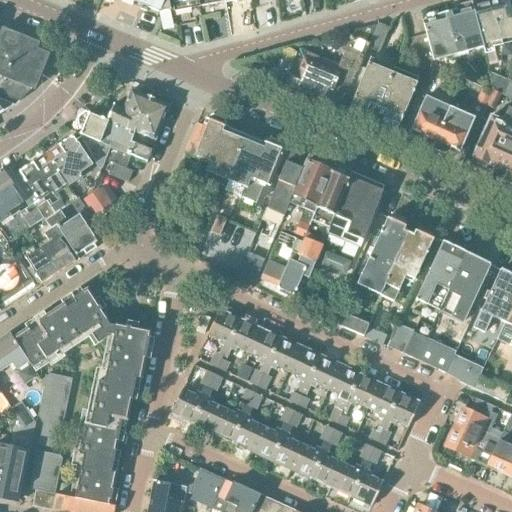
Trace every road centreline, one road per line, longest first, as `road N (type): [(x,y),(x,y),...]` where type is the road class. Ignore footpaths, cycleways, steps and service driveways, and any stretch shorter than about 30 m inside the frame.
road 1 (residential): [(413,467),(444,394),(179,275)]
road 2 (residential): [(511,225),(199,88)]
road 3 (residential): [(199,88),(210,62),(440,0)]
road 4 (residential): [(143,436),(218,459),(332,511)]
road 5 (residential): [(122,250),(199,88)]
road 6 (residential): [(143,436),(179,275)]
road 7 (residential): [(0,329),(122,250)]
road 8 (residential): [(0,144),(77,81),(97,44)]
